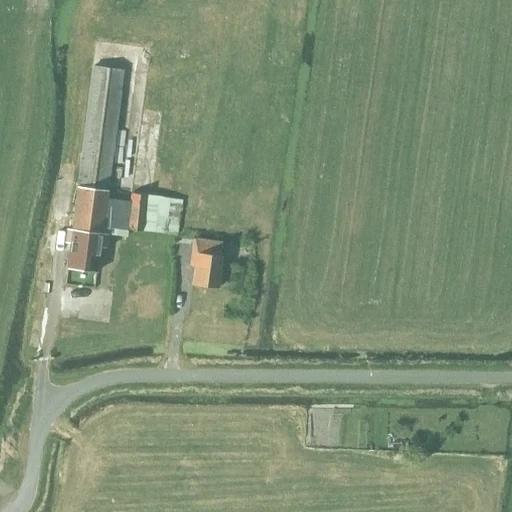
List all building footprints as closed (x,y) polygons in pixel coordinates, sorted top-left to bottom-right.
[(79,188),(81,188),(111,192),(127,72),(94,68),(79,188)] [(81,188),(76,232),(105,236),(110,200),(111,192),(81,188)] [(110,200),(105,236),(109,236),(131,239),(130,232),(180,237),(185,202),(133,195),(133,202),(110,200)] [(70,231),(69,244),(74,245),(71,269),(99,272),(102,248),(107,249),(109,236),(105,236),(76,232),(70,231)] [(220,290),(224,259),(222,259),(224,245),(196,242),(193,267),(197,268),(194,287),(220,290)] [(153,287),(167,289),(170,264),(156,262),(153,287)]
